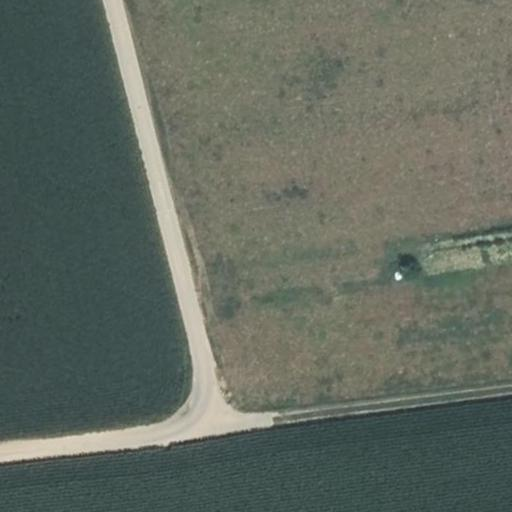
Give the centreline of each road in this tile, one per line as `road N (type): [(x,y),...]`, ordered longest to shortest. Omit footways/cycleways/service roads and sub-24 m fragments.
road 1 (track): [(511,379),(0,443)]
road 2 (track): [(224,415),(204,242),(132,0)]
